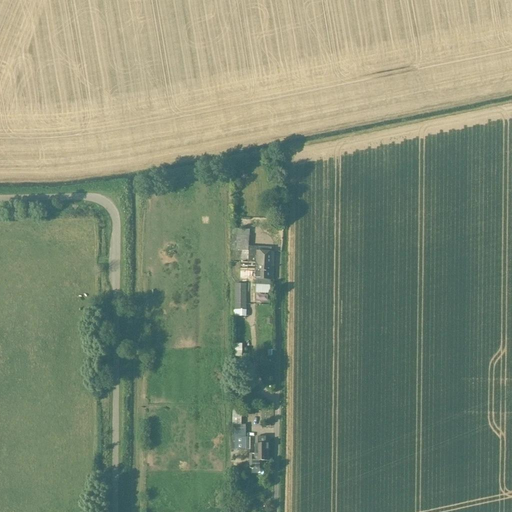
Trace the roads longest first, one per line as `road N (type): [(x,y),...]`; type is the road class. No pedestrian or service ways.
road 1 (unclassified): [(0,198),(102,198),(114,214),(114,511)]
road 2 (unclassified): [(278,511),(276,318)]
